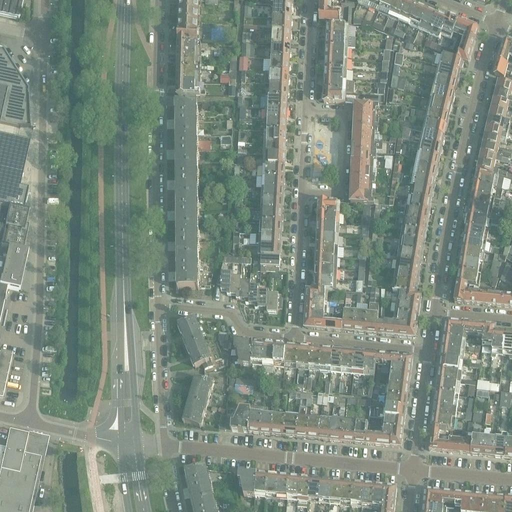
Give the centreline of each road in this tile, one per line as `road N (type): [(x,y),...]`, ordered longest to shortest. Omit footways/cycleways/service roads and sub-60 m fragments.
road 1 (unclassified): [(31,422),(44,37)]
road 2 (tertiary): [(125,352),(125,0)]
road 3 (residential): [(157,306),(158,0)]
road 4 (residential): [(433,311),(456,174),(496,23)]
road 5 (residential): [(165,446),(412,470)]
road 6 (residential): [(305,112),(343,114),(339,194),(301,192)]
road 7 (residential): [(157,306),(231,314),(242,333),(294,339)]
road 8 (residential): [(294,339),(301,192)]
road 9 (residential): [(165,446),(157,306)]
road 10 (residential): [(294,339),(426,350)]
road 11 (residential): [(412,470),(426,350)]
